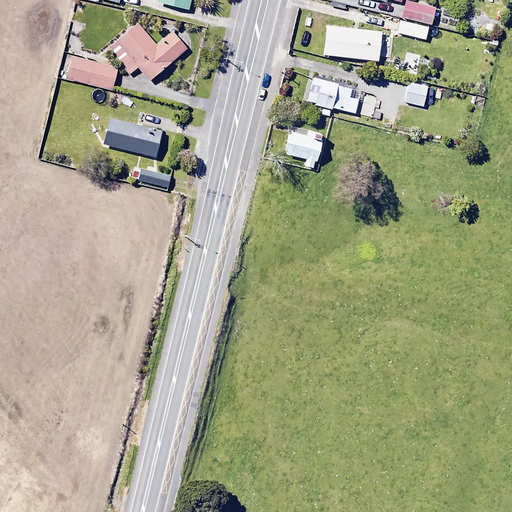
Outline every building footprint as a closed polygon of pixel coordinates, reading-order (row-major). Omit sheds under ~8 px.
[(158,0),(158,3),(188,10),(190,0),(158,0)] [(436,9),(405,1),(401,17),(431,25),(436,9)] [(428,29),(400,21),(397,33),(425,40),(428,29)] [(138,23),(106,49),(128,74),(137,67),(149,82),(187,50),(172,31),(156,44),(138,23)] [(382,33),(326,26),(323,56),(379,62),(382,33)] [(66,79),(112,90),(118,67),(72,57),(66,79)] [(339,81),(314,75),(308,99),(317,101),(316,103),(372,116),(376,98),(373,94),(360,91),(361,89),(338,84),(339,81)] [(427,86),(409,81),(404,100),(423,105),(427,86)] [(109,116),(103,142),(155,155),(161,129),(109,116)] [(305,158),(304,164),(313,166),(314,159),(317,160),(322,137),(319,136),(320,131),(308,128),(307,134),(288,129),(283,149),(287,150),(286,153),(305,158)] [(167,186),(170,174),(140,167),(138,179),(167,186)]
